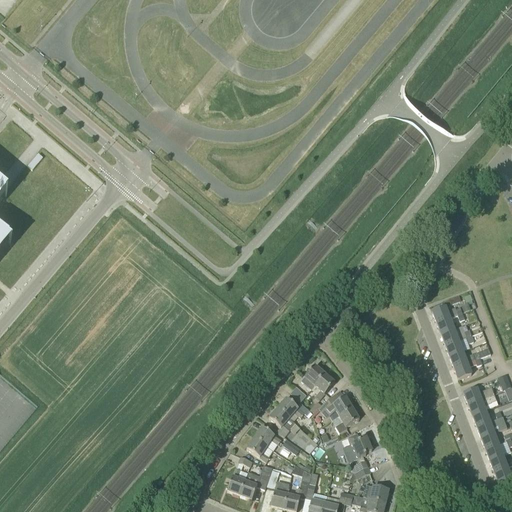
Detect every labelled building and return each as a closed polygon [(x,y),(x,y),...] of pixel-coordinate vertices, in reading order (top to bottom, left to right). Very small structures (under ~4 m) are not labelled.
[(460,304),(458,299),(458,298),(444,303),(446,309),(460,304)] [(436,325),(449,320),(462,315),(460,310),(455,311),(455,310),(446,313),(445,309),(432,314),(436,325)] [(462,315),(449,320),(436,325),(440,337),(453,332),(452,328),(460,325),(460,323),(464,322),(462,315)] [(445,348),(457,343),(453,332),(440,337),(445,348)] [(449,360),(462,355),(457,343),(445,348),(449,360)] [(464,361),(462,355),(449,360),(454,371),(466,366),(475,363),(480,361),(479,361),(490,357),(488,351),(477,355),(472,356),(472,358),(464,361)] [(458,382),(470,378),(466,366),(454,371),(458,382)] [(301,384),(308,389),(311,392),(314,388),(324,377),(314,368),(301,384)] [(320,393),(314,399),(319,403),(334,385),(324,377),(314,388),(320,393)] [(503,394),(504,393),(511,390),(506,377),(497,380),(503,394)] [(305,399),(302,396),(295,390),(290,396),(300,405),(302,402),(305,399)] [(467,407),(480,402),(494,397),(491,391),(478,396),(476,391),(463,396),(467,407)] [(318,410),(327,421),(336,413),(339,419),(352,411),(345,400),(341,402),(336,396),(320,409),(318,410)] [(494,397),(480,402),(467,407),(472,418),(484,413),(482,408),(496,403),(494,397)] [(286,401),(277,411),(289,421),(294,415),(300,421),(304,416),(286,401)] [(269,421),(279,430),(285,435),(287,436),(291,432),(290,431),(295,426),(289,421),(277,411),(269,421)] [(352,411),(339,419),(343,425),(335,429),(339,436),(347,432),(346,430),(359,422),(352,411)] [(476,430),(489,425),(484,413),(472,418),(476,430)] [(502,420),(497,422),(489,425),(476,430),(480,441),(493,436),(506,430),(502,420)] [(261,430),(254,441),(267,450),(266,450),(272,454),(276,447),(278,448),(281,443),(261,430)] [(285,435),(279,430),(276,433),(283,438),(285,435)] [(329,442),(325,435),(320,438),(324,444),(329,442)] [(485,452),(497,447),(493,436),(480,441),(485,452)] [(356,437),(347,441),(350,448),(352,447),(357,460),(357,461),(359,466),(352,469),(354,475),(367,470),(365,464),(362,459),(365,458),(365,456),(371,453),(369,446),(370,446),(368,441),(367,442),(366,440),(359,443),(356,437)] [(246,452),(266,465),(269,460),(263,456),(266,450),(267,450),(254,441),(246,452)] [(299,452),(286,443),(283,448),(295,457),(299,452)] [(305,450),(304,451),(309,456),(315,448),(310,444),(309,445),(307,445),(304,448),(305,450)] [(489,464),(502,459),(497,447),(485,452),(489,464)] [(494,475),(506,470),(502,459),(489,464),(494,475)] [(240,460),(238,466),(242,467),(250,470),(252,464),(240,460)] [(306,466),(302,472),(307,475),(311,469),(306,466)] [(251,503),(256,489),(265,493),(266,489),(270,477),(272,471),(264,468),(259,480),(247,476),(244,484),(239,499),(251,503)] [(294,499),(287,497),(283,511),(296,511),(300,501),(305,502),(306,497),(309,487),(311,479),(311,477),(307,475),(302,472),(295,468),(292,476),(302,479),(299,491),(296,491),(294,499)] [(350,484),(370,476),(367,470),(354,475),(352,476),(350,484)] [(498,486),(511,481),(507,470),(506,470),(494,475),(498,486)] [(237,481),(240,473),(235,471),(227,494),(239,499),(244,484),(237,481)] [(266,489),(274,492),(270,509),(281,511),(283,511),(287,497),(289,487),(276,484),(277,480),(270,477),(266,489)] [(311,479),(309,487),(315,489),(317,480),(311,479)] [(313,495),(315,489),(309,487),(306,497),(312,499),(313,495)] [(362,500),(369,502),(385,506),(388,493),(379,491),(379,490),(374,488),(374,490),(365,487),(362,500)] [(338,505),(344,507),(347,496),(341,495),(338,505)] [(383,511),(385,506),(369,502),(362,500),(353,498),(353,497),(347,496),(344,507),(351,508),(351,507),(360,509),(359,511),(383,511)] [(323,511),(325,506),(317,504),(317,502),(311,501),(308,511),(323,511)]
